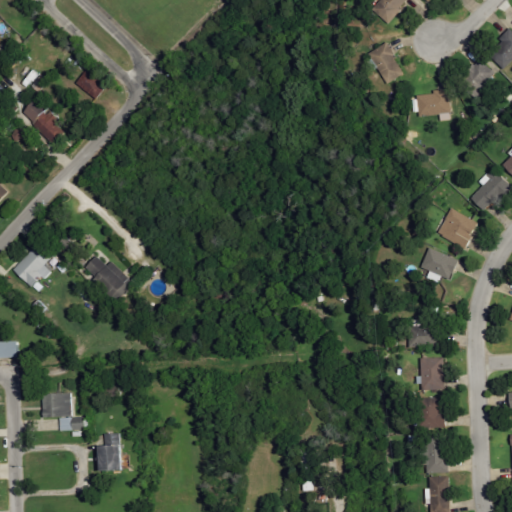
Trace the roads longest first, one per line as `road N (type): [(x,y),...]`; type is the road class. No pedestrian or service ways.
road 1 (residential): [(482,511),(477,312),(511,233)]
road 2 (residential): [(0,243),(140,92)]
road 3 (residential): [(17,511),(12,372)]
road 4 (residential): [(43,0),(140,92)]
road 5 (track): [(12,372),(59,370),(75,361),(82,344),(65,299)]
road 6 (residential): [(140,92),(147,74),(134,50),(80,0)]
